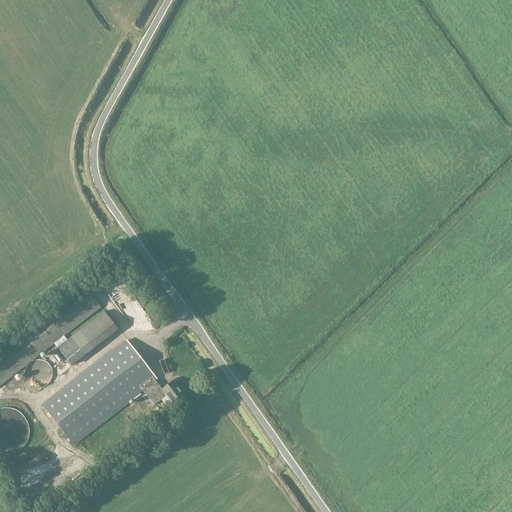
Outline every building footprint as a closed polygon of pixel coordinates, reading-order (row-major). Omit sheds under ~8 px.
[(122,284),(107,294),(135,333),(147,325),(137,310),(140,309),(122,284)] [(103,313),(67,341),(63,335),(99,307),(85,288),(0,353),(0,383),(53,343),(57,349),(71,366),(117,331),(103,313)] [(161,391),(154,381),(155,380),(125,341),(41,406),(72,445),(141,391),(153,405),(164,396),(174,408),(185,399),(172,382),(161,391)] [(51,377),(51,376),(51,375),(52,373),(51,372),(51,371),(51,370),(51,369),(50,368),(49,366),(49,365),(48,364),(47,364),(46,363),(45,362),(44,361),(43,361),(42,360),(41,360),(40,360),(38,360),(37,360),(35,360),(33,360),(32,361),(31,361),(30,362),(29,363),(28,363),(27,364),(26,365),(25,368),(24,371),(24,373),(23,374),(24,375),(24,376),(24,377),(24,379),(25,380),(25,381),(26,382),(27,383),(28,384),(29,385),(30,385),(31,386),(32,386),(33,387),(34,387),(35,388),(36,388),(38,388),(39,388),(40,387),(41,387),(42,387),(44,386),(45,386),(46,385),(47,384),(48,383),(49,382),(50,381),(50,379),(51,378),(51,377)] [(0,453),(1,454),(3,455),(5,455),(7,455),(9,455),(11,454),(13,454),(15,453),(17,452),(19,451),(20,450),(22,448),(23,447),(25,445),(26,444),(27,442),(28,440),(28,438),(29,436),(29,434),(29,432),(29,430),(29,428),(29,426),(28,424),(27,422),(26,420),(25,418),(24,417),(22,415),(21,414),(19,412),(18,411),(16,410),(14,410),(12,409),(10,409),(8,408),(6,408),(4,408),(2,409),(0,409),(0,453)] [(32,444),(39,454),(44,451),(37,441),(32,444)]
